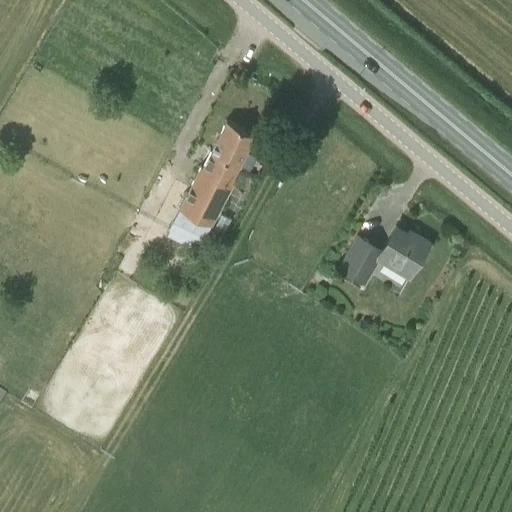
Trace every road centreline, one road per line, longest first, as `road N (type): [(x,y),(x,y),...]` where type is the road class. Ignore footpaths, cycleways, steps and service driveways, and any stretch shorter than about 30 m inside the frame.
road 1 (unclassified): [(511,233),(236,0)]
road 2 (primary): [(511,176),(302,0)]
